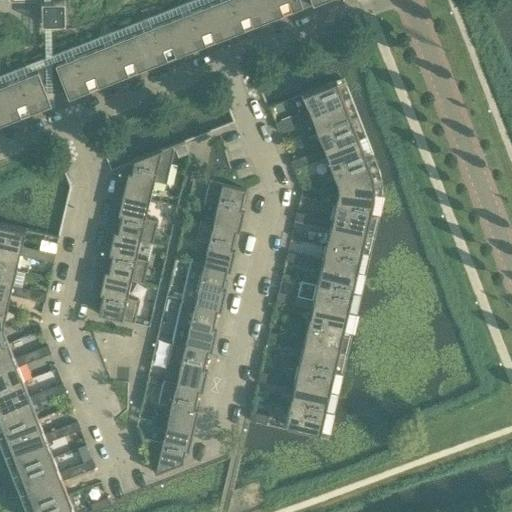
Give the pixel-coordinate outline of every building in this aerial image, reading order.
[(292,10),(303,6),(300,0),(218,0),(56,64),(69,97),(90,89),(88,84),(97,80),(99,85),(129,74),(127,68),(135,65),(137,70),(167,59),(165,53),(174,50),(176,55),(206,43),(204,38),(213,35),(215,40),(245,28),(243,23),(251,20),(253,25),(284,13),(282,8),(290,5),(292,10)] [(42,1),(42,24),(65,23),(65,1),(42,1)] [(36,60),(42,78),(45,77),(45,56),(36,60)] [(30,112),(52,103),(52,94),(47,94),(38,70),(0,85),(0,123),(21,115),(19,110),(28,107),(30,112)] [(311,114),(345,101),(337,80),(303,93),(309,109),(311,114)] [(318,133),(352,120),(345,101),(311,114),(309,109),(293,116),(296,124),(313,118),(318,133)] [(279,131),(296,124),(293,116),(276,122),(279,131)] [(326,152),(360,139),(352,120),(318,133),(324,148),(326,152)] [(333,171),(367,158),(360,139),(326,152),(324,148),(308,154),(311,162),(327,156),(333,171)] [(185,140),(174,144),(175,149),(178,157),(190,152),(185,140)] [(126,179),(123,192),(150,198),(154,180),(167,183),(175,149),(174,144),(134,159),(130,179),(126,179)] [(294,169),(311,162),(308,154),(291,160),(294,169)] [(338,187),(374,184),(374,178),(370,166),(367,158),(333,171),(336,179),(338,187)] [(201,219),(200,220),(240,229),(243,216),(240,215),(246,188),(210,180),(205,202),(217,205),(213,222),(201,219)] [(335,204),(371,212),(373,203),(375,190),(374,184),(338,187),(337,195),(335,204)] [(114,231),(114,232),(153,241),(158,220),(146,217),(150,198),(123,192),(120,206),(123,206),(117,232),(114,231)] [(331,224),(366,232),(371,212),(335,204),(332,220),(331,224)] [(295,220),(312,224),(315,216),(297,212),(295,220)] [(326,244),(362,252),(366,232),(331,224),(332,220),(315,216),(312,224),(330,228),(326,244)] [(191,259),(191,260),(230,269),(233,256),(230,255),(236,230),(239,231),(240,229),(200,220),(195,242),(208,245),(204,262),(191,259)] [(0,222),(0,244),(20,249),(19,254),(36,258),(39,249),(21,245),(25,228),(0,222)] [(105,271),(105,272),(144,281),(149,260),(137,257),(141,240),(153,243),(153,241),(114,232),(111,245),(114,246),(108,271),(105,271)] [(0,244),(0,264),(16,268),(19,254),(20,249),(0,244)] [(322,264),(357,272),(362,252),(326,244),(323,259),(322,264)] [(56,253),(39,249),(36,258),(54,262),(56,253)] [(286,260),(303,264),(305,255),(288,251),(286,260)] [(317,284),(352,292),(357,272),(322,264),(323,259),(305,255),(303,264),(320,268),(317,284)] [(191,260),(182,300),(221,309),(224,296),(221,295),(227,270),(230,271),(230,269),(191,260)] [(0,264),(0,286),(11,289),(10,293),(27,297),(29,288),(12,284),(16,268),(0,264)] [(144,281),(105,272),(102,285),(105,286),(98,313),(135,322),(140,300),(127,297),(131,279),(144,282),(144,281)] [(312,297),(316,284),(304,279),(299,292),(312,297)] [(312,304),(348,312),(352,292),(317,284),(313,300),(312,304)] [(0,286),(0,307),(6,309),(10,293),(11,289),(0,286)] [(29,288),(27,297),(45,301),(47,293),(29,288)] [(276,300),(294,305),(296,296),(278,292),(276,300)] [(308,324),(343,332),(348,312),(312,304),(313,300),(296,296),(294,305),(311,308),(308,324)] [(173,339),(172,340),(212,349),(215,335),(212,335),(218,310),(221,310),(221,309),(182,300),(177,321),(189,324),(185,342),(173,339)] [(303,344),(338,352),(343,332),(308,324),(304,339),(303,344)] [(0,345),(9,342),(5,333),(4,326),(0,325),(0,345)] [(267,340),(285,344),(287,335),(269,331),(267,340)] [(298,364),(334,372),(338,352),(303,344),(304,339),(287,335),(285,344),(302,348),(298,364)] [(163,379),(163,380),(202,389),(205,376),(202,375),(208,350),(211,351),(212,349),(172,340),(167,362),(180,364),(176,382),(163,379)] [(0,345),(0,367),(16,361),(18,365),(34,359),(31,351),(15,357),(9,342),(0,345)] [(31,351),(34,359),(51,353),(48,344),(31,351)] [(0,367),(0,389),(24,380),(18,365),(16,361),(0,367)] [(294,384),(329,392),(334,372),(298,364),(295,379),(294,384)] [(258,380),(275,384),(278,375),(260,371),(258,380)] [(293,388),(289,403),(325,412),(329,392),(294,384),(295,379),(278,375),(275,384),(293,388)] [(0,389),(0,411),(31,399),(33,404),(49,397),(46,389),(29,395),(24,380),(0,389)] [(171,404),(166,423),(193,429),(196,415),(193,415),(199,390),(202,390),(202,389),(163,380),(158,401),(171,404)] [(46,389),(49,397),(66,391),(63,382),(46,389)] [(0,411),(0,419),(5,431),(38,418),(33,404),(31,399),(0,411)] [(325,412),(289,403),(284,425),(320,433),(325,412)] [(249,420),(267,424),(269,415),(251,411),(249,420)] [(5,431),(12,450),(46,437),(48,442),(64,435),(61,427),(44,433),(38,418),(5,431)] [(61,427),(64,435),(81,429),(77,420),(61,427)] [(193,429),(166,423),(162,441),(141,436),(155,472),(182,462),(187,442),(190,442),(193,429)] [(12,450),(19,469),(53,456),(48,442),(46,437),(12,450)] [(19,469),(27,488),(61,475),(62,480),(79,473),(76,465),(59,471),(53,456),(19,469)] [(76,465),(79,473),(96,467),(92,458),(76,465)] [(27,488),(34,508),(68,494),(62,480),(61,475),(27,488)] [(74,511),(68,494),(34,508),(35,511),(74,511)] [(90,503),(93,511),(110,505),(107,496),(90,503)]
